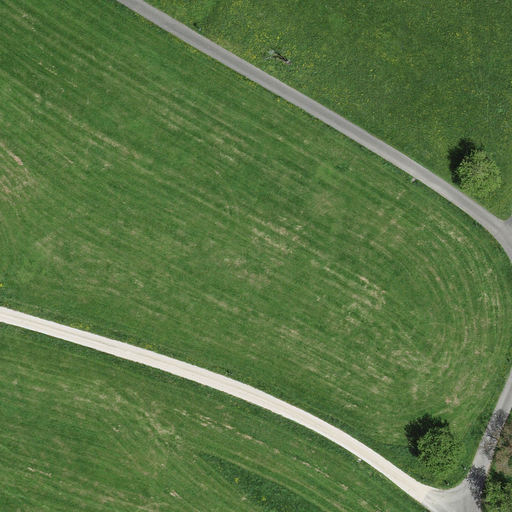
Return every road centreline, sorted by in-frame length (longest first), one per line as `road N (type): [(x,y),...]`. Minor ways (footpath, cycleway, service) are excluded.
road 1 (residential): [(446,511),(363,455),(242,391),(0,316)]
road 2 (residential): [(120,0),(510,230)]
road 3 (residential): [(467,511),(511,393)]
